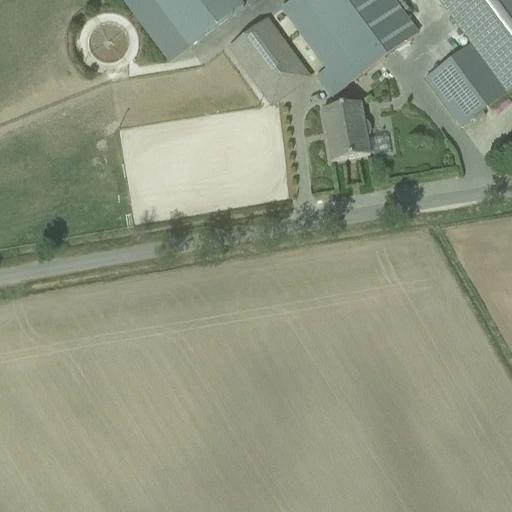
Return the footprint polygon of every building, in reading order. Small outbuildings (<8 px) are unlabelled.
[(271,9),(265,0),(143,0),(186,64),(271,9)] [(390,57),(351,0),(300,0),(278,15),(333,96),(390,57)] [(511,106),(511,0),(426,0),(470,59),(418,97),(456,148),(511,106)] [(323,163),(368,156),(360,104),(315,112),(323,163)] [(171,128),(139,139),(153,181),(164,178),(162,174),(178,169),(176,163),(183,161),(174,135),(174,136),(171,128)]
